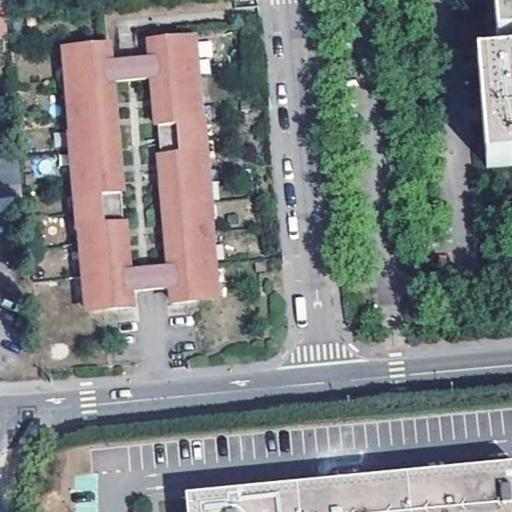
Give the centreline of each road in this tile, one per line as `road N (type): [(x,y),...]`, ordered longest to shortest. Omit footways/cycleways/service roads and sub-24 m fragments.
road 1 (residential): [(291,0),(321,383)]
road 2 (residential): [(365,0),(391,293),(469,286)]
road 3 (residential): [(321,383),(0,411)]
road 4 (residential): [(469,286),(447,0)]
road 5 (residential): [(511,365),(321,383)]
